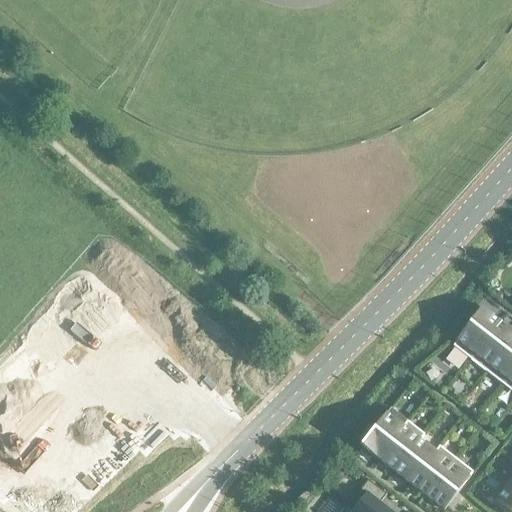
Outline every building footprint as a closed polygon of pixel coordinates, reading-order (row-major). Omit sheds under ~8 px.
[(470,360),(500,322),(482,308),(455,342),(456,342),(452,347),(470,360)] [(511,338),(511,331),(500,322),(470,360),(486,373),(511,338)] [(511,371),(511,338),(486,373),(502,385),(511,371)] [(511,371),(502,385),(511,392),(511,371)] [(378,461),(408,423),(407,422),(403,427),(386,413),(360,447),(378,461)] [(424,435),(408,423),(378,461),(394,473),(420,440),(424,435)] [(420,440),(394,473),(410,486),(436,452),(435,452),(420,440)] [(436,452),(410,486),(426,498),(455,459),(439,447),(435,452),(436,452)] [(473,473),(455,459),(426,498),(444,511),(470,478),(469,478),(473,473)] [(363,494),(351,510),(353,511),(392,511),(381,504),(388,496),(367,480),(359,491),(363,494)] [(511,511),(511,485),(508,483),(494,501),(509,511),(511,511)]
